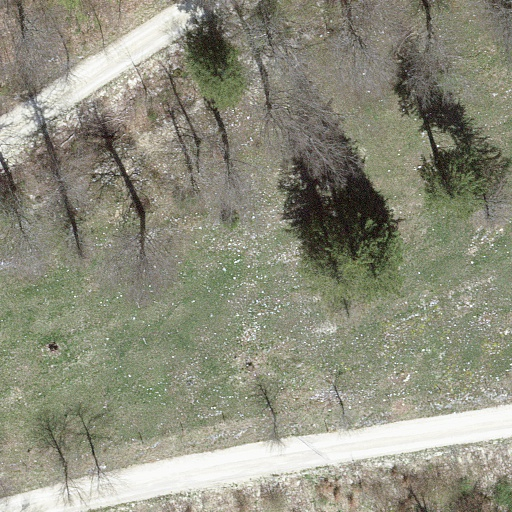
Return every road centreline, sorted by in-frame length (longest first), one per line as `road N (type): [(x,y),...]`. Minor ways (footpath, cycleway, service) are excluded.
road 1 (unclassified): [(17,511),(157,478),(511,419)]
road 2 (unclassified): [(202,0),(0,135)]
